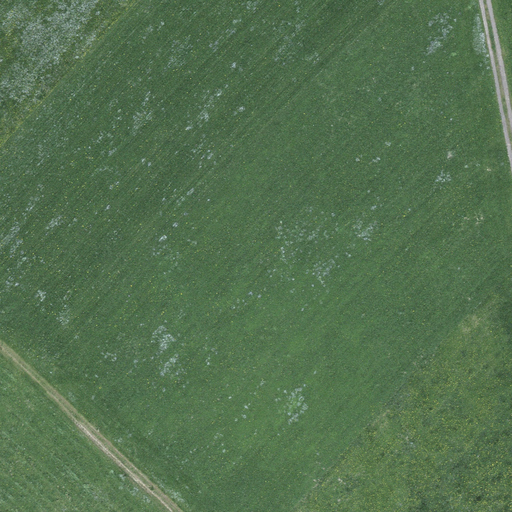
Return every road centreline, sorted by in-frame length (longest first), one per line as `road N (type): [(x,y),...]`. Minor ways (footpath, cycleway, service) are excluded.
road 1 (track): [(0,338),(178,511)]
road 2 (track): [(483,0),(511,138)]
